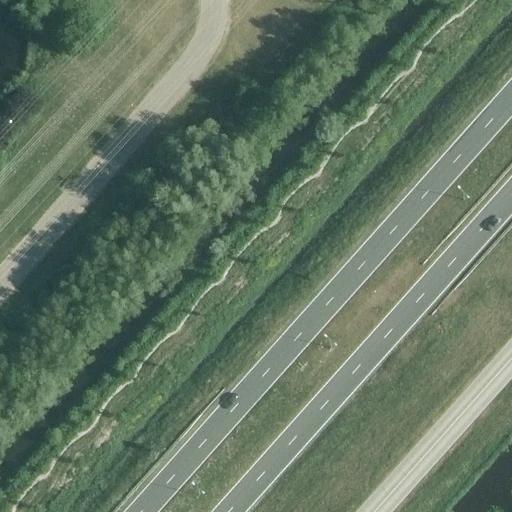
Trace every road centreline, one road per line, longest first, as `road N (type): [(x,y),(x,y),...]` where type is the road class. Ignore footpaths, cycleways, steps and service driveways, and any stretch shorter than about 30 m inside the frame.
road 1 (trunk): [(511,95),(131,511)]
road 2 (trunk): [(232,511),(511,195)]
